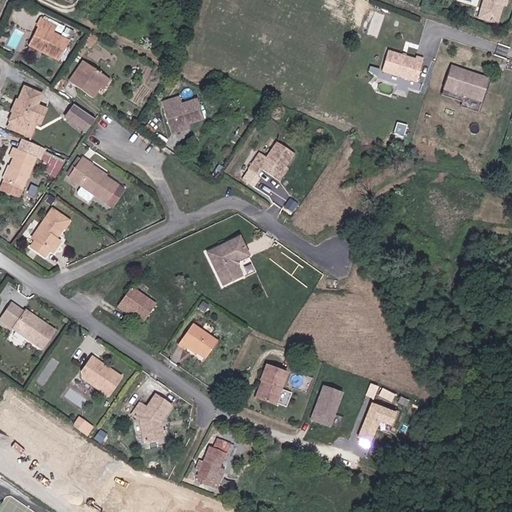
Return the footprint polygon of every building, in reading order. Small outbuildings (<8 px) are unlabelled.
[(496,15),(501,1),(504,2),(504,0),(482,0),(477,14),(490,18),(496,15)] [(39,29),(31,47),(61,60),(69,40),(53,33),(56,25),(40,18),(36,27),(39,29)] [(415,79),(423,56),(415,54),(414,57),(387,47),(380,68),(415,79)] [(105,78),(82,61),(68,82),(93,97),(105,78)] [(481,100),(488,78),(477,74),(474,76),(472,75),(470,72),(450,65),(443,87),(481,100)] [(28,130),(31,122),(37,106),(42,96),(24,89),(11,122),(28,130)] [(170,134),(176,133),(178,131),(177,128),(203,120),(196,100),(163,109),(170,134)] [(46,110),(37,106),(31,122),(39,126),(46,110)] [(75,106),(66,119),(87,133),(96,121),(75,106)] [(404,122),(395,119),(391,129),(401,132),(404,122)] [(24,139),(20,151),(35,157),(37,157),(41,147),(24,139)] [(260,153),(248,171),(254,175),(259,169),(276,180),(283,168),(292,154),(275,142),(265,157),(260,153)] [(35,157),(20,151),(14,149),(10,159),(14,160),(5,181),(25,188),(35,157)] [(69,179),(77,184),(81,187),(77,193),(77,195),(87,201),(90,201),(93,195),(106,203),(119,184),(92,167),(94,164),(84,157),(72,175),(69,179)] [(283,168),(276,180),(279,182),(287,170),(283,168)] [(25,188),(5,181),(5,182),(24,190),(25,188)] [(2,189),(22,196),(24,190),(5,182),(2,189)] [(119,184),(106,203),(113,208),(126,188),(119,184)] [(294,212),(299,201),(290,196),(285,207),(294,212)] [(69,220),(52,209),(34,238),(36,240),(32,247),(46,256),(51,249),(57,239),(54,237),(57,231),(60,233),(69,220)] [(54,251),(61,241),(57,239),(51,249),(54,251)] [(223,287),(241,279),(236,268),(239,262),(248,258),(240,240),(208,254),(223,287)] [(154,303),(132,288),(121,305),(132,313),(142,320),(154,303)] [(132,313),(121,305),(119,309),(130,316),(132,313)] [(26,312),(14,331),(43,350),(55,332),(26,312)] [(193,342),(208,352),(218,336),(196,320),(182,340),(190,346),(193,342)] [(84,369),(85,376),(111,392),(122,374),(93,354),(84,369)] [(267,381),(261,397),(276,403),(287,370),(266,363),(261,379),(267,381)] [(267,381),(261,379),(255,395),(261,397),(267,381)] [(341,394),(323,387),(310,421),(329,427),(341,394)] [(287,406),(291,391),(281,388),(277,403),(287,406)] [(141,402),(133,414),(140,419),(143,440),(147,441),(162,440),(163,435),(161,421),(172,405),(156,394),(147,407),(141,402)] [(384,409),(372,404),(359,436),(370,441),(380,419),(392,424),(396,414),(384,409)] [(85,430),(90,421),(81,415),(76,424),(85,430)] [(90,421),(85,430),(89,433),(95,425),(90,421)] [(101,429),(97,436),(103,440),(107,434),(101,429)] [(209,455),(203,467),(200,474),(198,478),(212,484),(216,474),(227,449),(215,445),(210,456),(209,455)] [(216,474),(212,484),(220,487),(224,477),(216,474)] [(160,511),(163,508),(140,493),(127,511),(160,511)]
